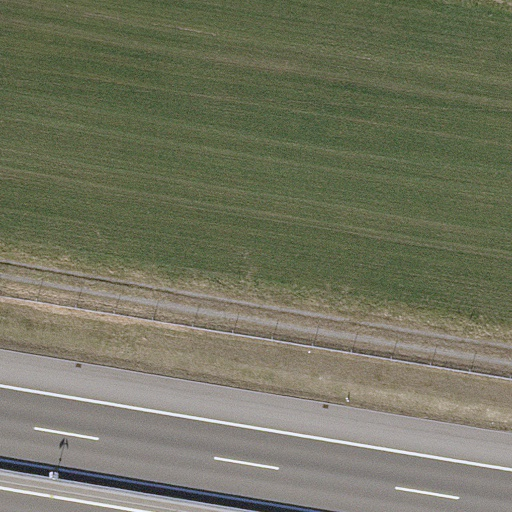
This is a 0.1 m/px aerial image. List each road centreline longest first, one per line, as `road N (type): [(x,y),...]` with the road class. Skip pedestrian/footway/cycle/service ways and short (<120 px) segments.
road 1 (motorway): [(511,507),(0,423)]
road 2 (track): [(0,282),(511,359)]
